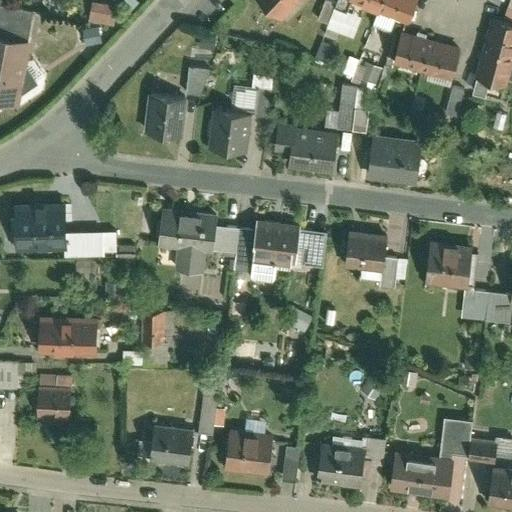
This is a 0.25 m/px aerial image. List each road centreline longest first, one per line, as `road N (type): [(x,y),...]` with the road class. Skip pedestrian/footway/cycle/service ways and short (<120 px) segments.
road 1 (residential): [(50,134),(83,157),(129,171),(511,219)]
road 2 (residential): [(0,477),(258,511)]
road 3 (residential): [(178,0),(50,134)]
